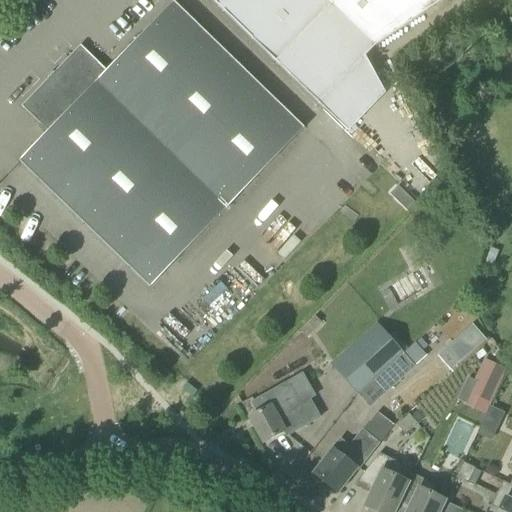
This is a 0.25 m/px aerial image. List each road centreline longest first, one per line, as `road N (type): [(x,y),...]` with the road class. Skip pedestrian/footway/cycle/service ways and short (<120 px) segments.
road 1 (unknown): [(214,0),(329,120),(356,161),(334,207),(303,241)]
road 2 (unclassified): [(107,465),(87,351),(0,280)]
road 3 (residential): [(301,511),(183,451),(107,465)]
